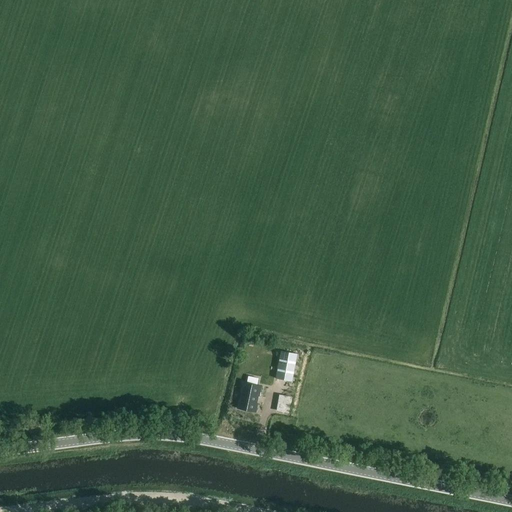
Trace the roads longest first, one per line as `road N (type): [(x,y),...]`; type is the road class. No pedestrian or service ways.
road 1 (tertiary): [(511,501),(194,437),(107,437),(0,451)]
road 2 (track): [(20,511),(160,499),(253,511)]
